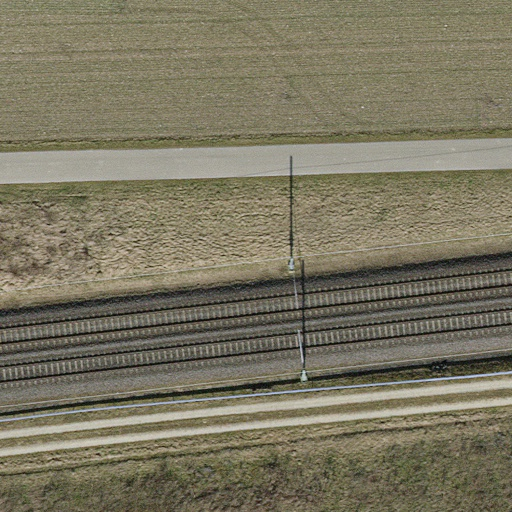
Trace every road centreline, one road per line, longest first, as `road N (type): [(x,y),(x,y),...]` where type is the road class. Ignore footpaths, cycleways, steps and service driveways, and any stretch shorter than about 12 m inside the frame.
road 1 (track): [(511,391),(0,446)]
road 2 (track): [(511,156),(0,168)]
